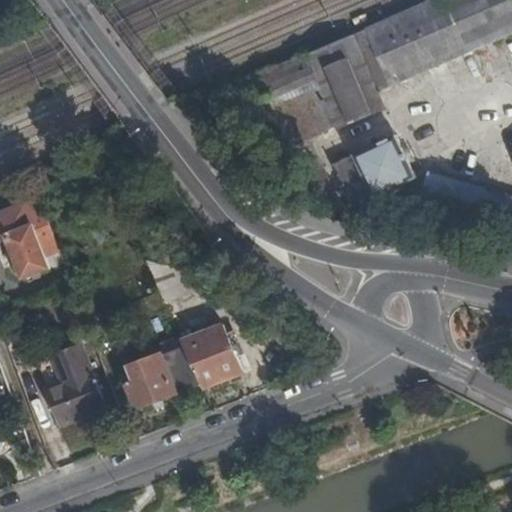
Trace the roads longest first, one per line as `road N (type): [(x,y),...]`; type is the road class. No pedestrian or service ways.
road 1 (residential): [(10,511),(345,383)]
road 2 (secondary): [(63,0),(228,214)]
road 3 (secondary): [(406,264),(311,252),(228,214)]
road 4 (secondary): [(228,214),(289,282),(368,328)]
